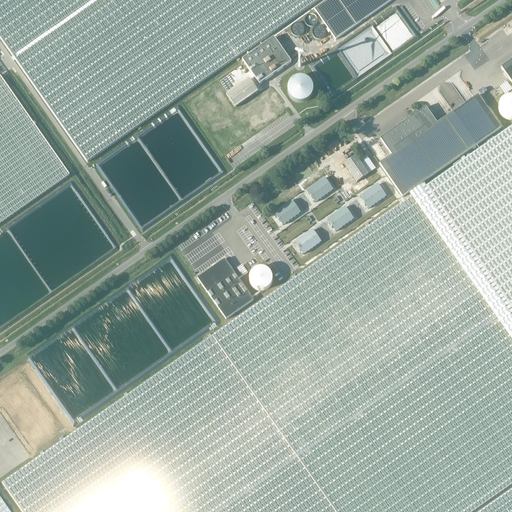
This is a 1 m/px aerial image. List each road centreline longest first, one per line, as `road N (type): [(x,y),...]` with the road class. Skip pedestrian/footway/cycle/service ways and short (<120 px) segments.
road 1 (tertiary): [(0,351),(503,0)]
road 2 (unknown): [(147,249),(0,44)]
